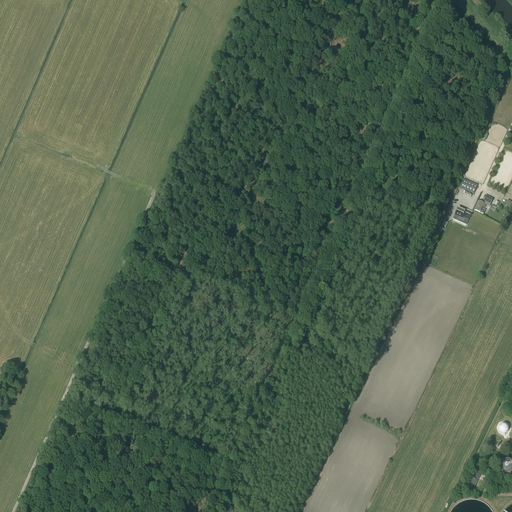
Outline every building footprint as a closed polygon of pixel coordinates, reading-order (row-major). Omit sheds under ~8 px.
[(463,179),(460,188),(474,194),(477,185),(463,179)] [(489,207),(493,199),(485,196),(482,203),(478,201),(474,211),(481,214),(483,209),(484,210),(486,205),(489,207)] [(468,221),(472,213),(459,207),(455,215),(468,221)] [(502,424),(501,424),(501,425),(500,425),(499,426),(499,427),(499,428),(499,429),(499,430),(499,431),(500,431),(500,432),(501,432),(502,433),(503,433),(504,433),(505,433),(506,433),(507,432),(508,431),(508,430),(509,429),(509,428),(509,427),(508,427),(508,426),(508,425),(507,425),(507,424),(506,424),(505,424),(505,423),(504,423),(503,423),(502,424)] [(506,474),(507,474),(508,474),(509,474),(510,474),(510,473),(511,473),(511,472),(511,462),(511,461),(510,461),(509,460),(508,460),(507,460),(506,460),(505,460),(504,460),(503,461),(502,462),(501,462),(501,463),(500,464),(500,465),(499,466),(499,467),(499,468),(499,469),(500,469),(500,470),(500,471),(501,472),(502,473),(503,473),(503,474),(504,474),(505,474),(506,474)] [(478,481),(470,477),(465,489),(472,492),(478,481)]
